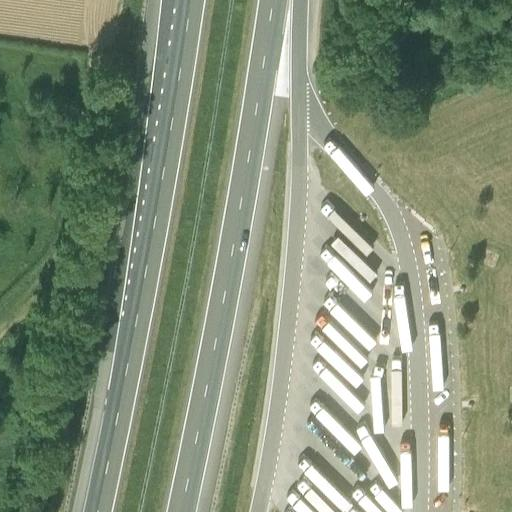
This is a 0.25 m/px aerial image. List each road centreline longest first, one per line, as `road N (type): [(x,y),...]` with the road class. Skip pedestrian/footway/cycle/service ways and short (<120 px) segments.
road 1 (motorway): [(187,0),(94,511)]
road 2 (motorway): [(177,511),(270,0)]
road 3 (track): [(85,56),(50,261),(32,296),(0,325)]
